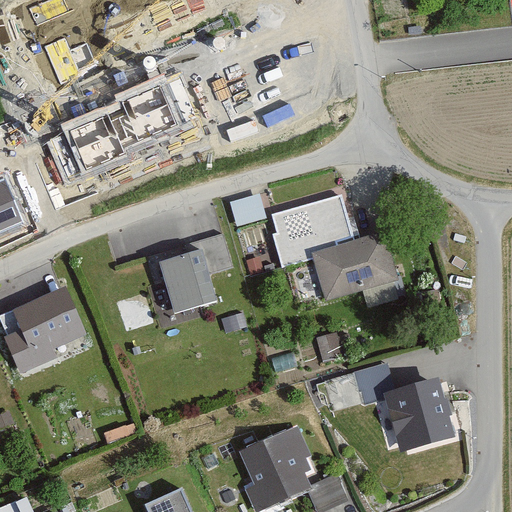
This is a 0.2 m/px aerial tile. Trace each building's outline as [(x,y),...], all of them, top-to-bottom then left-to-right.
[(5,179),(0,181),(0,232),(23,223),(5,179)] [(231,196),(237,220),(268,213),(262,188),(231,196)] [(338,198),(271,214),(276,233),(268,235),(276,270),(305,264),(313,299),(391,280),(380,234),(348,242),(338,198)] [(190,249),(146,261),(161,315),(214,300),(205,271),(231,264),(222,232),(188,241),(190,249)] [(60,287),(10,308),(32,359),(82,338),(60,287)] [(440,377),(379,393),(393,449),(455,433),(440,377)] [(287,431),(235,452),(256,505),(299,488),(309,511),(325,511),(348,503),(335,471),(308,482),(287,431)] [(182,511),(171,485),(133,502),(137,511),(182,511)]
